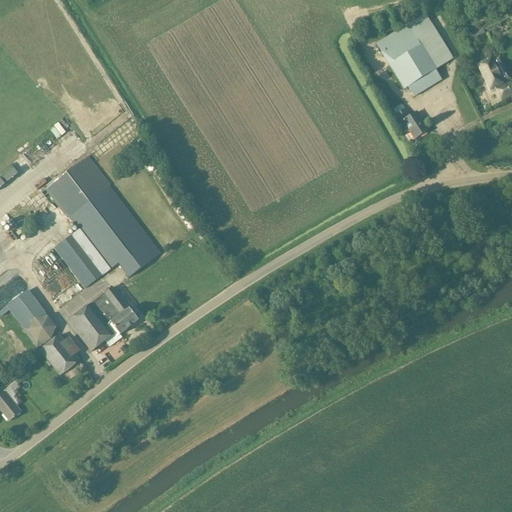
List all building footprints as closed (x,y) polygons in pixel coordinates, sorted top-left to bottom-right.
[(442,81),(436,71),(454,60),(426,15),(377,45),(389,66),(388,66),(404,91),(408,88),(414,98),(442,81)] [(466,42),(485,34),(483,29),(464,38),(466,42)] [(511,81),(504,86),(491,59),(477,66),(490,92),(496,89),(502,101),(511,95),(511,81)] [(428,131),(417,113),(411,117),(402,105),(393,111),(392,112),(396,117),(395,117),(401,126),(404,124),(414,140),(428,131)] [(47,190),(68,218),(78,231),(73,236),(54,250),(85,290),(118,265),(129,279),(161,255),(88,159),(47,190)] [(115,335),(108,327),(112,325),(120,336),(138,322),(113,289),(69,324),(91,353),(115,335)] [(6,308),(38,349),(58,334),(55,331),(57,329),(48,317),(46,317),(45,313),(28,291),(6,308)] [(40,351),(60,377),(80,361),(76,356),(65,342),(60,336),(40,351)] [(69,339),(65,342),(76,356),(80,353),(69,339)] [(11,378),(0,386),(0,394),(15,383),(11,378)] [(21,413),(5,393),(0,397),(0,411),(9,423),(21,413)]
